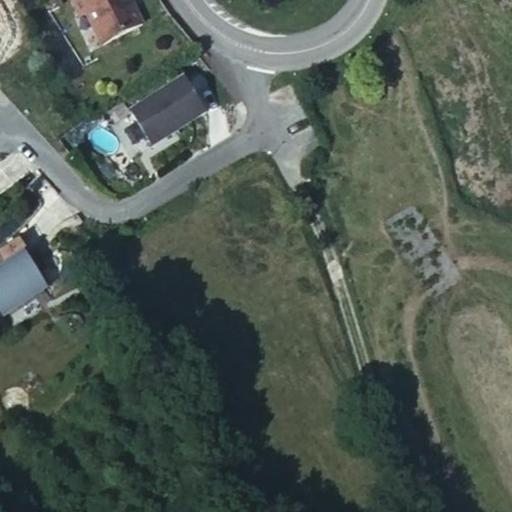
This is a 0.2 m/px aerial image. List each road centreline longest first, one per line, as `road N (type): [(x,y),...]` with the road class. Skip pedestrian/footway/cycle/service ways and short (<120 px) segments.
road 1 (track): [(419,511),(337,276),(263,123)]
road 2 (residential): [(0,127),(17,134),(78,199),(118,208),(263,123),(246,66),(251,49)]
road 3 (tertiary): [(251,49),(313,48),(349,26),(367,0)]
